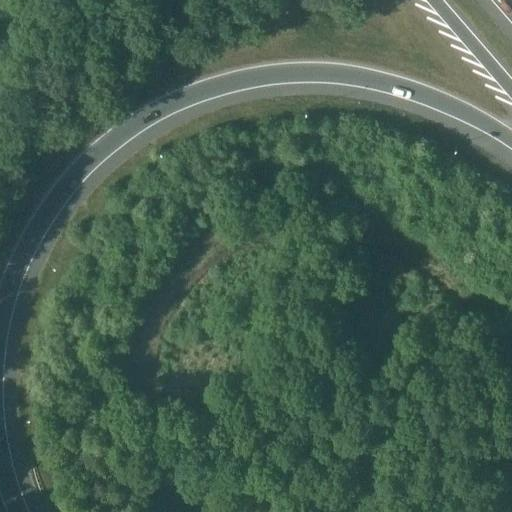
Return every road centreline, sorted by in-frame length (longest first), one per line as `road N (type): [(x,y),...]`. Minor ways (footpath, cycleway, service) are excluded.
road 1 (motorway): [(0,336),(44,223),(81,176),(120,138),(224,86),(323,74),(388,85),(442,100),(511,139)]
road 2 (motorway): [(429,0),(511,96)]
